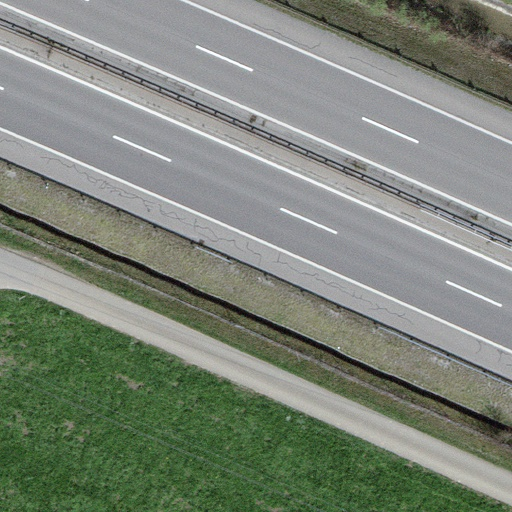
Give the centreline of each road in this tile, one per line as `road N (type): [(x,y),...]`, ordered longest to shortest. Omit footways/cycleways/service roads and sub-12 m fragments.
road 1 (track): [(511,490),(0,264)]
road 2 (motorway): [(0,90),(511,313)]
road 3 (motorway): [(511,183),(88,0)]
